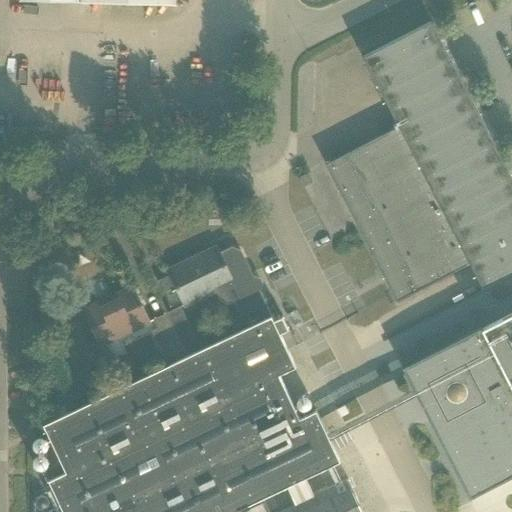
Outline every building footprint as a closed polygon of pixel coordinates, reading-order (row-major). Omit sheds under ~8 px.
[(511,273),(511,176),(431,20),(362,56),(399,126),(326,163),(394,296),(397,301),(470,263),(483,288),(511,273)] [(0,42),(0,71),(12,72),(11,42),(0,42)] [(307,173),(298,178),(302,187),(312,182),(307,173)] [(167,366),(44,424),(62,462),(45,471),(49,478),(65,511),(231,511),(286,485),(304,476),(305,477),(323,469),(337,462),(337,463),(340,461),(329,439),(326,433),(315,410),(312,411),(313,413),(300,419),(278,374),(292,368),(293,369),(295,367),(279,334),(288,330),(282,317),(273,321),(271,316),(258,289),(259,288),(261,283),(259,279),(254,277),(253,278),(240,251),(240,249),(239,249),(232,247),(218,253),(216,248),(164,272),(166,276),(157,281),(170,307),(183,300),(185,305),(217,290),(221,299),(229,301),(234,299),(248,327),(187,356),(167,366)] [(101,345),(149,321),(128,279),(121,283),(125,291),(84,311),(101,345)] [(183,348),(197,342),(180,307),(166,313),(183,348)] [(482,326),(402,367),(413,388),(416,394),(417,396),(421,394),(433,416),(429,419),(470,498),(511,476),(511,312),(483,328),(482,326)] [(154,319),(158,328),(151,331),(167,366),(187,356),(183,348),(166,313),(154,319)] [(279,511),(363,511),(348,479),(313,495),(305,477),(304,476),(286,485),(296,504),(279,511)]
